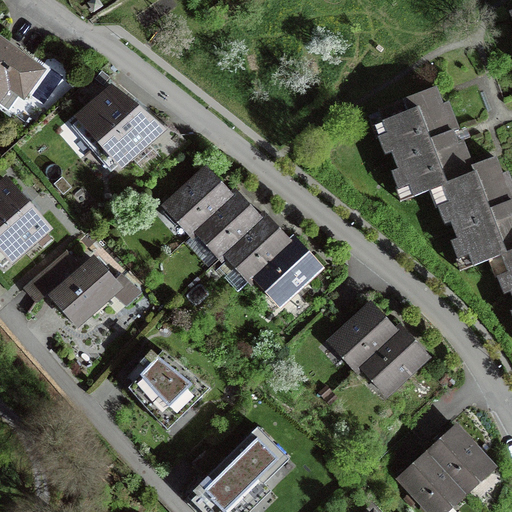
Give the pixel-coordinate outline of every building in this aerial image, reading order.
[(22,93),(38,72),(0,44),(0,93),(8,82),(22,93)] [(443,185),(475,173),(472,166),(462,141),(457,143),(453,133),(458,131),(448,103),(442,105),(435,88),(378,110),(387,134),(379,137),(386,154),(392,152),(399,169),(393,172),(399,189),(410,185),(415,196),(443,185)] [(99,142),(137,109),(113,89),(79,118),(72,125),(92,148),(99,142)] [(162,129),(137,109),(99,142),(120,166),(162,129)] [(503,255),(511,251),(511,185),(507,172),(502,175),(495,157),(472,166),(475,173),(443,185),(450,202),(439,206),(445,224),(452,221),(458,238),(452,241),(459,258),(470,254),(474,266),(503,255)] [(213,189),(201,176),(165,208),(190,236),(198,229),(226,203),(213,189)] [(0,228),(28,204),(7,181),(0,187),(0,228)] [(226,203),(198,229),(222,256),(227,252),(262,220),(237,193),(226,203)] [(0,263),(2,267),(48,228),(28,204),(0,228),(0,263)] [(262,220),(227,252),(251,279),(256,275),(291,243),(266,216),(262,220)] [(291,243),(256,275),(281,303),(321,267),(308,253),(295,239),(291,243)] [(511,251),(503,255),(509,272),(498,276),(505,294),(511,291),(511,292),(511,310),(511,311),(511,251)] [(63,278),(57,282),(58,283),(63,288),(53,297),(77,323),(90,311),(94,316),(108,303),(104,299),(113,291),(118,287),(114,282),(94,260),(68,284),(63,278)] [(37,301),(44,295),(53,297),(63,288),(58,283),(57,282),(46,270),(25,288),(37,301)] [(121,276),(114,282),(118,287),(113,291),(126,305),(140,292),(121,276)] [(325,295),(322,298),(341,319),(344,316),(325,295)] [(378,325),(365,311),(330,343),(355,371),(363,364),(391,339),(378,325)] [(391,339),(363,364),(388,392),(420,362),(408,349),(395,335),(391,339)] [(163,351),(135,381),(128,388),(167,430),(174,423),(210,388),(163,351)] [(444,388),(406,423),(408,426),(447,390),(444,388)] [(493,469),(455,426),(427,452),(466,494),(493,469)] [(257,427),(199,485),(224,511),(249,511),(271,491),(264,484),(289,459),(257,427)] [(431,511),(445,511),(466,494),(427,452),(399,477),(431,511)]
